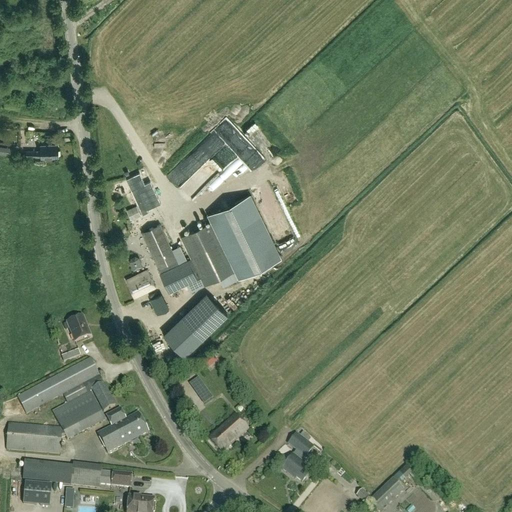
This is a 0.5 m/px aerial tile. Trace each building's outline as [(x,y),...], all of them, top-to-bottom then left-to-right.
[(41,158),(58,157),(57,144),(40,145),(40,151),(26,151),(26,157),(35,157),(35,158),(41,158)] [(9,148),(0,146),(0,154),(8,155),(9,148)] [(199,196),(231,163),(220,152),(188,185),(199,196)] [(137,179),(129,183),(141,211),(159,204),(150,182),(140,186),(137,179)] [(160,224),(141,233),(160,273),(160,274),(169,293),(187,284),(190,292),(224,276),(228,283),(238,278),(280,258),(249,195),(208,215),(213,226),(182,240),(191,259),(186,261),(180,247),(171,250),(160,224)] [(141,261),(130,262),(131,272),(142,271),(141,261)] [(156,288),(148,271),(126,280),(134,298),(156,288)] [(206,293),(190,308),(184,313),(163,334),(184,357),(228,315),(206,293)] [(149,300),(157,315),(169,309),(161,294),(149,300)] [(75,343),(91,337),(82,317),(66,323),(67,324),(63,326),(65,331),(69,330),(75,343)] [(78,350),(61,356),(63,363),(80,356),(78,350)] [(217,361),(212,355),(203,363),(208,370),(217,361)] [(163,372),(174,369),(171,356),(162,358),(164,365),(162,366),(163,372)] [(52,413),(60,428),(63,434),(67,442),(105,421),(90,392),(92,391),(103,412),(116,405),(103,383),(99,376),(90,358),(16,397),(26,415),(62,395),(63,396),(67,404),(52,413)] [(198,379),(190,385),(194,390),(202,384),(198,379)] [(107,454),(148,433),(137,413),(125,419),(120,408),(106,416),(111,427),(97,434),(107,454)] [(235,417),(209,440),(222,455),(248,431),(235,417)] [(63,434),(60,428),(8,424),(6,451),(60,455),(63,434)] [(296,435),(288,445),(297,452),(293,457),(292,456),(281,470),(292,478),(293,477),(302,483),(311,471),(301,463),(305,458),(305,459),(313,448),(296,435)] [(114,473),(102,472),(101,485),(111,486),(130,488),(132,475),(114,473)] [(377,511),(381,511),(404,491),(393,479),(371,500),(368,502),(377,511)] [(50,509),(52,487),(25,485),(24,507),(50,509)] [(365,505),(368,502),(371,500),(362,490),(356,496),(365,505)] [(413,507),(409,511),(435,511),(439,507),(420,493),(411,505),(413,507)] [(136,495),(136,498),(129,498),(127,511),(152,511),(153,500),(141,499),(141,495),(136,495)]
